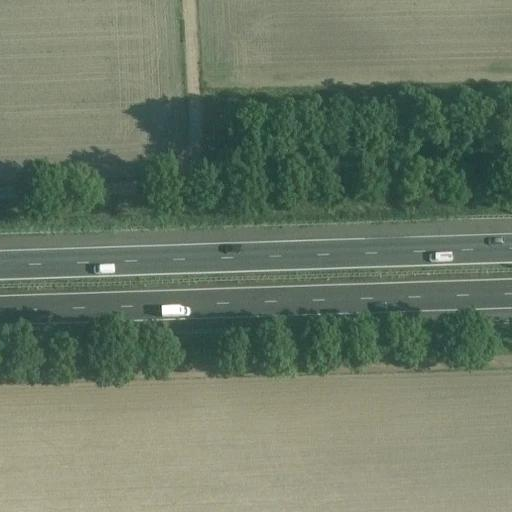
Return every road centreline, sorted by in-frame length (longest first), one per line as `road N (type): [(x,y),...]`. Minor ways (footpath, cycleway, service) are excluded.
road 1 (motorway): [(0,311),(511,293)]
road 2 (motorway): [(511,249),(0,266)]
